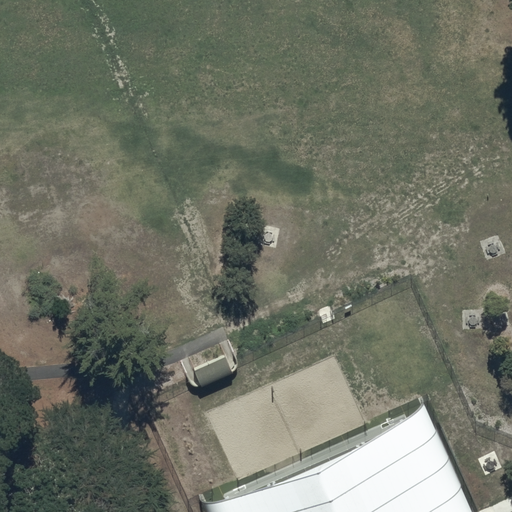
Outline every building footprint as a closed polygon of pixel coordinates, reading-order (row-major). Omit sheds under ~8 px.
[(328,0),(326,12),(375,25),(381,0),(328,0)] [(429,0),(420,35),(470,49),(483,0),(429,0)] [(0,40),(0,108),(8,109),(14,41),(0,40)] [(61,46),(55,113),(106,118),(112,51),(61,46)] [(153,62),(136,127),(187,140),(204,75),(153,62)] [(249,86),(232,150),(280,164),(298,99),(249,86)] [(325,105),(309,169),(359,182),(375,117),(325,105)] [(420,127),(403,193),(453,206),(470,139),(420,127)] [(192,362),(199,378),(229,365),(222,349),(192,362)] [(479,511),(426,396),(195,500),(199,511),(479,511)]
